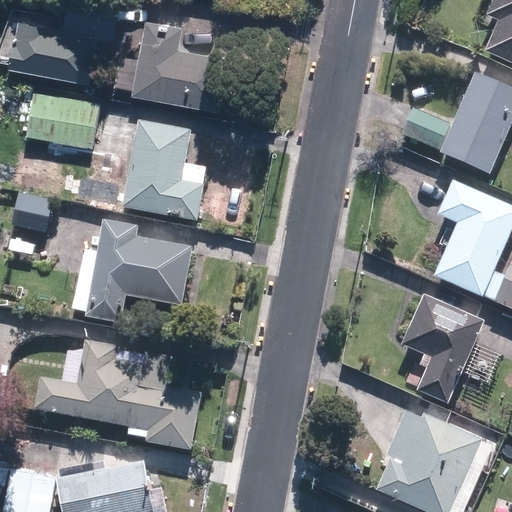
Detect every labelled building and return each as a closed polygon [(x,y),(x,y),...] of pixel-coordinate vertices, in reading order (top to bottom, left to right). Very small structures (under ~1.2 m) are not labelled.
[(511,56),(511,0),(501,0),(495,15),(507,20),(494,49),(511,56)] [(190,22),(153,15),(140,91),(226,107),(236,52),(187,44),(190,22)] [(104,34),(27,16),(16,64),(94,81),(104,34)] [(497,172),(511,139),(511,84),(485,72),(449,151),(497,172)] [(106,101),(42,90),(34,133),(98,145),(106,101)] [(199,129),(146,120),(130,206),(206,219),(213,182),(190,178),(199,129)] [(451,134),(414,120),(406,141),(443,155),(451,134)] [(491,297),(503,270),(511,248),(511,200),(461,178),(445,214),(463,222),(440,274),(491,297)] [(62,210),(20,201),(14,227),(3,225),(0,240),(0,250),(51,261),(62,210)] [(147,224),(111,217),(94,314),(129,321),(134,294),(190,304),(201,244),(145,234),(147,224)] [(511,274),(503,270),(491,297),(511,305),(511,274)] [(456,402),(490,319),(431,295),(411,344),(432,353),(428,364),(432,366),(423,389),(456,402)] [(49,374),(43,407),(155,428),(154,438),(198,446),(209,390),(175,384),(180,355),(154,350),(152,362),(123,356),(125,344),(93,338),(84,381),(49,374)] [(440,511),(457,511),(490,439),(413,405),(387,462),(395,466),(385,487),(440,511)] [(155,459),(65,477),(72,511),(149,511),(165,509),(155,459)] [(56,511),(63,475),(17,467),(9,511),(56,511)]
